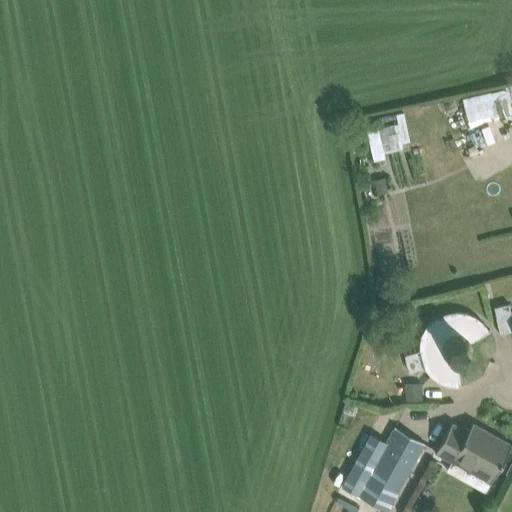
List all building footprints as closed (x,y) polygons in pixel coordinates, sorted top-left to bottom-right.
[(497,120),(511,115),(511,88),(511,87),(490,92),(497,120)] [(385,151),(430,141),(425,116),(366,128),(374,161),(386,158),(385,151)] [(511,314),(509,304),(494,307),(496,317),(500,334),(511,331),(511,314)] [(431,376),(439,382),(458,387),(457,365),(462,364),(466,362),(483,371),(490,359),(472,350),(472,346),(470,342),(489,330),(482,322),(474,316),(466,313),(456,312),(437,317),(429,323),(428,326),(427,325),(420,337),(421,338),(420,340),(419,350),(425,369),(431,376)] [(447,470),(485,491),(493,478),(511,444),(472,423),(467,431),(452,423),(435,452),(452,461),(447,470)] [(360,467),(347,489),(386,511),(424,443),(395,427),(384,446),(370,472),(360,467)]
